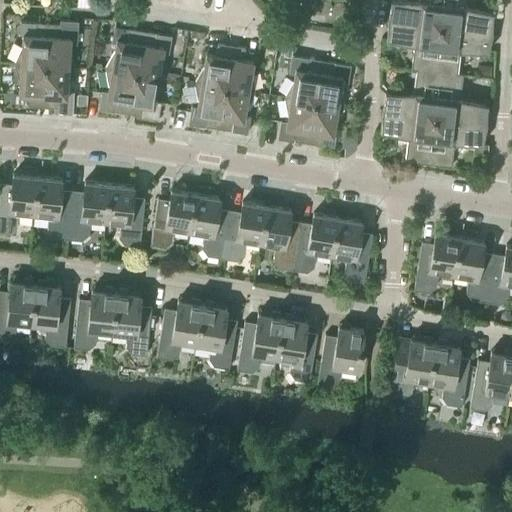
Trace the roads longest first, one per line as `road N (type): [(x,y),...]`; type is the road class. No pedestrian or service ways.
road 1 (residential): [(389,313),(0,257)]
road 2 (tertiary): [(365,184),(113,142),(0,136)]
road 3 (residential): [(365,184),(372,48)]
road 4 (residential): [(240,20),(372,48)]
road 5 (residential): [(111,5),(240,20)]
road 6 (residential): [(511,332),(389,313)]
